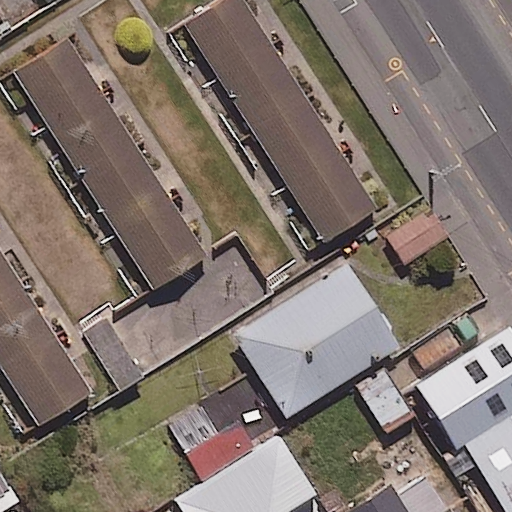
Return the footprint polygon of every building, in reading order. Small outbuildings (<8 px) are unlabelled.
[(375,207),(243,0),(219,0),(185,21),(305,209),(324,240),(375,207)] [(66,32),(10,68),(150,289),(206,253),(66,32)] [(446,236),(427,203),(383,229),(403,262),(446,236)] [(90,392),(0,251),(0,370),(36,427),(90,392)] [(398,346),(347,263),(234,334),(285,417),(398,346)] [(106,319),(80,336),(120,396),(146,379),(106,319)] [(511,511),(511,332),(509,327),(415,385),(453,446),(462,440),(506,511),(511,511)] [(412,415),(384,368),(355,386),(383,432),(412,415)] [(243,419),(179,454),(192,478),(256,443),(243,419)] [(269,511),(309,489),(278,437),(220,471),(244,511),(269,511)] [(450,511),(421,467),(352,511),(450,511)] [(0,510),(17,500),(0,474),(0,510)]
